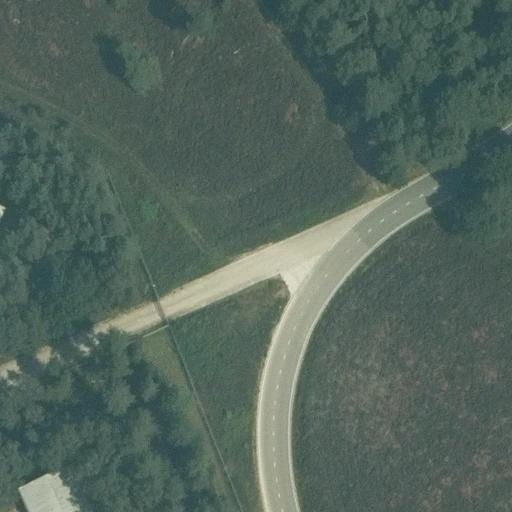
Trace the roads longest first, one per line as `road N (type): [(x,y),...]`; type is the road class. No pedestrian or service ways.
road 1 (track): [(0,83),(93,125),(147,166),(227,280)]
road 2 (track): [(405,204),(251,0)]
